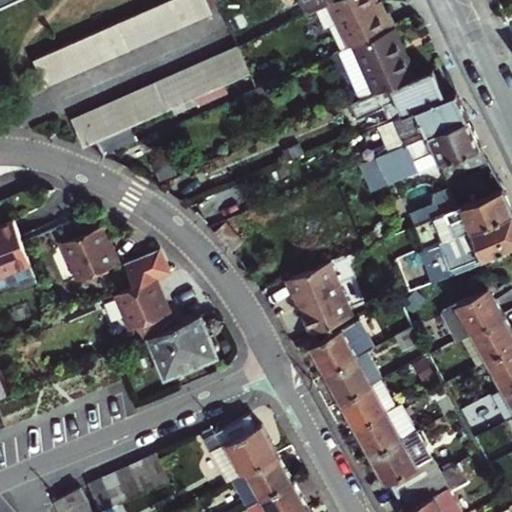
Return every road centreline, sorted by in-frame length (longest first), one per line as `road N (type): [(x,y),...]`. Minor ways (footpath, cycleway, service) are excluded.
road 1 (residential): [(0,153),(79,171),(156,211),(231,287),(275,369)]
road 2 (residential): [(275,369),(0,483)]
road 3 (residential): [(352,511),(275,369)]
road 4 (secondary): [(511,136),(446,0)]
